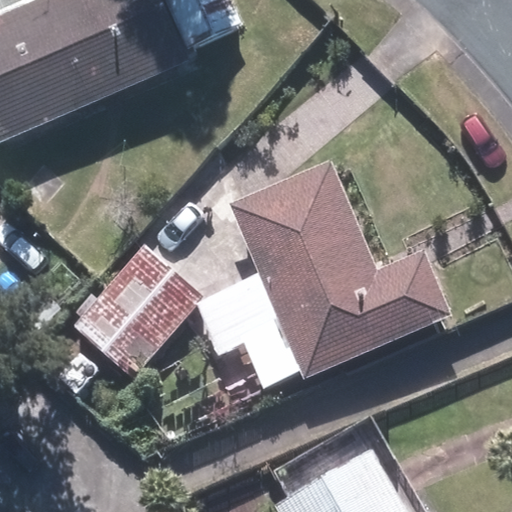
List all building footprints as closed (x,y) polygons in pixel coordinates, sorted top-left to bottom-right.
[(0,0),(0,134),(3,142),(192,60),(166,0),(0,0)] [(170,0),(190,46),(244,24),(233,0),(170,0)] [(25,184),(48,204),(65,183),(42,164),(25,184)] [(338,166),(246,207),(266,256),(275,276),(214,304),(234,349),(252,340),(271,385),(305,369),(453,305),(430,252),(384,272),(338,166)] [(0,208),(14,193),(0,180),(0,208)] [(71,263),(34,232),(7,263),(44,295),(71,263)] [(77,327),(137,377),(205,294),(145,245),(77,327)] [(412,511),(378,452),(282,505),(286,511),(412,511)] [(248,473),(268,508),(290,496),(271,462),(248,473)]
